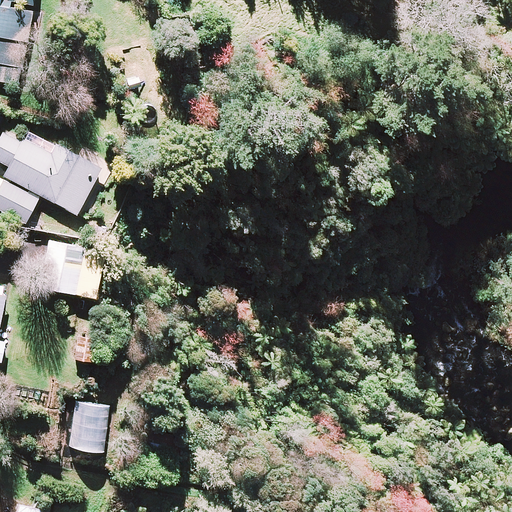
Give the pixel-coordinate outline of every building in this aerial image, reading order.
[(0,0),(0,82),(20,85),(31,0),(0,0)] [(47,154),(1,130),(0,132),(0,163),(9,168),(0,183),(0,210),(24,223),(38,195),(75,215),(99,169),(53,144),(47,154)] [(101,252),(47,243),(39,288),(93,298),(101,252)] [(105,330),(80,323),(71,359),(96,365),(105,330)] [(93,375),(73,367),(61,395),(81,403),(93,375)] [(180,435),(144,429),(137,478),(173,483),(180,435)]
